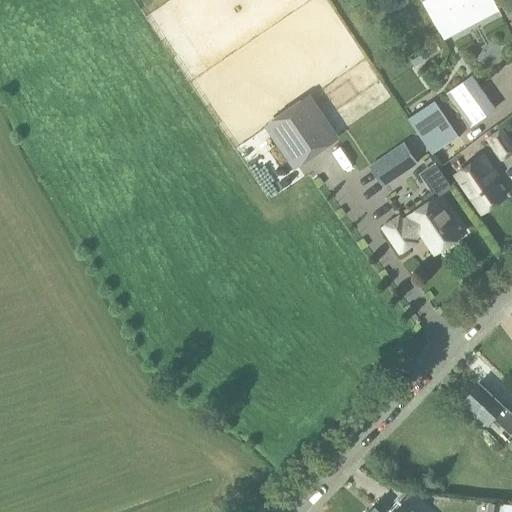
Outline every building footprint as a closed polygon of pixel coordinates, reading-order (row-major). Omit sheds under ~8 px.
[(492,0),(432,0),(426,4),(441,31),(494,2),(492,0)] [(497,109),(473,75),(448,94),(472,127),(497,109)] [(335,137),(309,99),(269,126),(295,164),(335,137)] [(407,117),(432,155),(433,154),(431,152),(456,136),(458,138),(459,137),(434,99),(433,100),(434,102),(410,119),(408,116),(407,117)] [(511,153),(511,140),(502,127),(485,138),(501,161),(511,153)] [(418,163),(404,142),(369,165),(383,187),(418,163)] [(482,157),(457,175),(482,211),(503,196),(482,168),(487,164),(482,157)] [(400,214),(380,228),(399,254),(418,241),(417,239),(422,233),(435,252),(463,232),(438,196),(410,215),(407,216),(403,218),(400,214)] [(479,383),(463,401),(487,424),(493,418),(510,435),(511,432),(511,412),(504,405),(503,406),(479,383)] [(486,498),(484,511),(496,511),(498,499),(486,498)] [(386,511),(377,503),(374,506),(377,507),(382,511),(380,511),(412,511),(403,503),(394,511),(386,511)]
